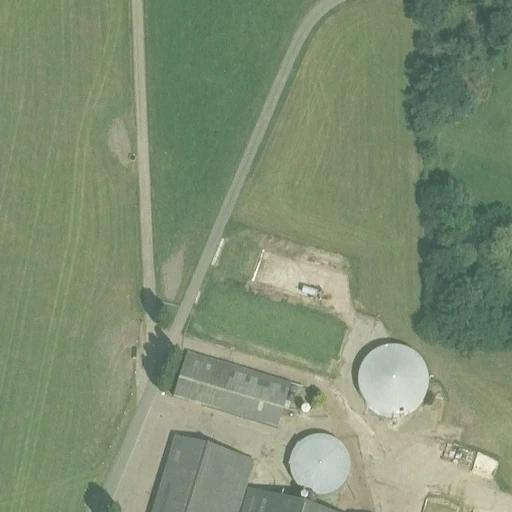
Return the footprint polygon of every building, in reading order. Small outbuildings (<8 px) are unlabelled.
[(330,356),(346,358),(350,333),(334,330),(330,356)] [(358,377),(358,388),(360,398),(365,406),(373,413),(382,417),(392,419),(402,418),(411,413),(418,407),(424,398),(426,388),(426,378),(423,368),(416,360),(408,354),(398,350),(387,350),(377,353),(368,359),(362,367),(358,377)] [(171,397),(216,411),(277,430),(291,386),(185,353),(171,397)] [(238,511),(254,463),(176,439),(154,511),(315,511),(252,493),(246,511),(238,511)] [(300,448),(294,456),(291,465),(291,474),(293,483),(299,491),(306,497),(315,500),(325,500),(334,498),(342,492),(347,485),(351,476),(351,466),(349,457),(343,449),(335,443),(326,440),(317,440),(308,443),(300,448)]
